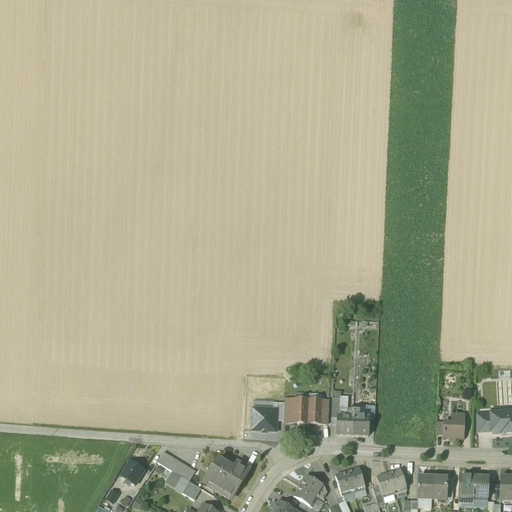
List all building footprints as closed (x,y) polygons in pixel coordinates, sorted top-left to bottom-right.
[(340,401),(332,400),(331,420),(337,420),(337,418),(339,418),(340,401)] [(273,403),(253,402),(252,432),(276,433),(276,423),(277,411),(273,411),(273,405),(273,403)] [(308,403),(294,402),(294,406),(293,424),(293,425),(307,425),(308,403)] [(322,403),(308,403),(307,425),(321,426),(321,425),(322,408),(322,403)] [(284,405),(273,405),(273,411),(277,411),(276,423),(283,423),(284,406),(284,405)] [(294,406),(284,406),(283,423),(283,424),(293,424),(294,406)] [(369,420),(375,420),(376,409),(360,408),(359,412),(359,415),(358,415),(358,419),(369,420)] [(502,411),(490,412),(491,416),(491,433),(501,433),(501,435),(511,434),(511,414),(503,415),(502,411)] [(348,415),(347,419),(339,418),(337,418),(337,420),(336,436),(352,437),(353,412),(347,412),(347,415),(348,415)] [(359,412),(353,412),(352,437),(368,438),(369,420),(358,419),(358,415),(359,415),(359,412)] [(463,416),(452,416),(452,425),(443,424),(443,437),(443,439),(463,440),(463,416)] [(491,433),(491,416),(477,416),(478,434),(491,433)] [(195,473),(163,454),(157,464),(171,473),(189,484),(195,473)] [(233,470),(218,461),(210,473),(214,476),(206,487),(229,502),(239,486),(241,486),(250,472),(237,464),(233,470)] [(144,472),(130,463),(120,478),(125,482),(123,485),(127,487),(129,484),(135,488),(144,472)] [(359,471),(347,474),(352,492),(364,488),(359,471)] [(400,472),(388,476),(394,493),(406,490),(400,472)] [(189,484),(171,473),(164,484),(182,495),(189,484)] [(347,474),(335,478),(340,496),(352,492),(347,474)] [(388,476),(376,479),(379,488),(382,497),(394,493),(388,476)] [(322,487),(306,478),(300,488),(316,498),(322,487)] [(426,480),(418,479),(417,501),(431,501),(432,479),(426,479),(426,480)] [(438,479),(432,479),(431,501),(446,502),(446,490),(446,480),(438,480),(438,479)] [(473,479),(459,479),(458,499),(473,500),(473,479)] [(488,480),(473,479),(473,500),(487,500),(488,480)] [(509,480),(500,480),(499,505),(511,505),(511,479),(509,480)] [(189,484),(182,495),(194,502),(201,491),(189,484)] [(316,498),(300,488),(293,499),(302,504),(309,508),(316,498)] [(379,488),(372,490),(376,503),(383,501),(382,497),(379,488)] [(111,492),(105,502),(112,506),(118,496),(111,492)] [(131,501),(125,498),(121,504),(127,508),(131,501)] [(133,508),(139,511),(142,505),(136,502),(133,508)] [(292,511),(278,503),(276,506),(275,506),(273,510),(274,511),(272,511),(292,511)] [(348,511),(345,503),(338,506),(340,511),(348,511)] [(411,503),(403,503),(402,511),(410,511),(411,511),(411,503)]
